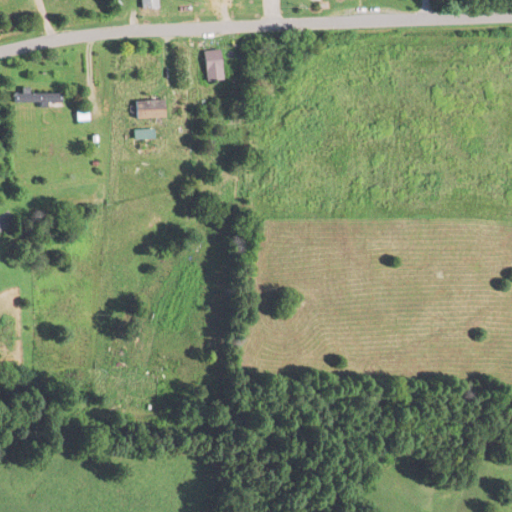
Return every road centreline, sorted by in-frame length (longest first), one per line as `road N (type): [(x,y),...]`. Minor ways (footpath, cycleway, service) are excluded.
road 1 (residential): [(511,14),(184,26)]
road 2 (residential): [(184,26),(0,48)]
